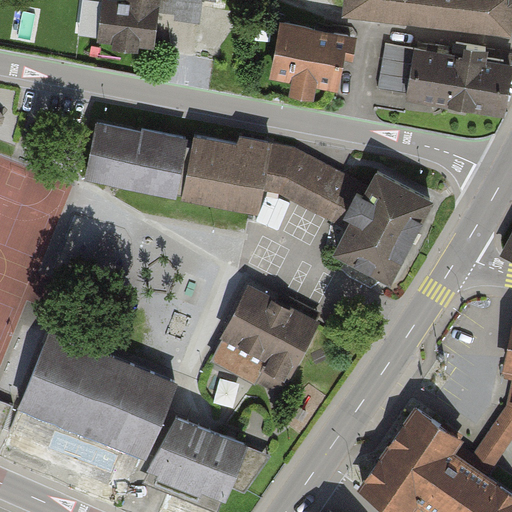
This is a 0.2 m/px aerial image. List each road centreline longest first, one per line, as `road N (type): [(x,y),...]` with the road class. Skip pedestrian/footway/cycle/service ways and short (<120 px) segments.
road 1 (residential): [(505,179),(427,145),(0,63)]
road 2 (tertiary): [(286,511),(462,253)]
